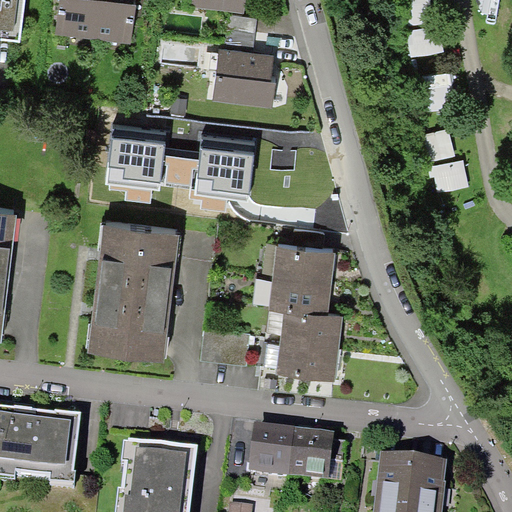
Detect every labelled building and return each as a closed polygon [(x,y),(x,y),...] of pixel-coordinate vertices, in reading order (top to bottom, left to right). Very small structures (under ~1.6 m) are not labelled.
[(0,0),(0,32),(18,34),(22,0),(0,0)] [(132,0),(56,0),(54,28),(129,36),(132,0)] [(255,15),(227,11),(223,41),(251,44),(255,15)] [(275,73),(270,72),(273,53),(218,46),(211,94),(271,102),(275,73)] [(166,142),(112,135),(106,184),(160,190),(166,142)] [(254,153),(201,147),(196,194),(247,200),(248,194),(249,194),(254,153)] [(93,301),(88,343),(157,351),(172,227),(103,218),(98,260),(93,301)] [(325,232),(295,228),(294,242),(279,240),(276,271),(331,278),(335,247),(323,246),(325,232)] [(276,271),(272,303),(287,304),(328,309),(331,278),(276,271)] [(287,304),(283,336),(339,342),(343,311),(328,309),(287,304)] [(205,326),(202,356),(249,361),(252,332),(205,326)] [(283,336),(279,367),(335,373),(339,342),(283,336)] [(0,473),(67,481),(75,418),(0,409),(0,473)] [(253,469),(290,474),(295,433),(257,429),(253,469)] [(333,438),(295,433),(290,474),(328,478),(328,477),(342,478),(346,441),(333,439),(333,438)] [(114,511),(188,511),(196,452),(127,444),(127,447),(122,446),(120,466),(124,466),(121,495),(117,494),(114,511)] [(440,511),(441,503),(437,502),(442,464),(386,457),(379,511),(440,511)]
